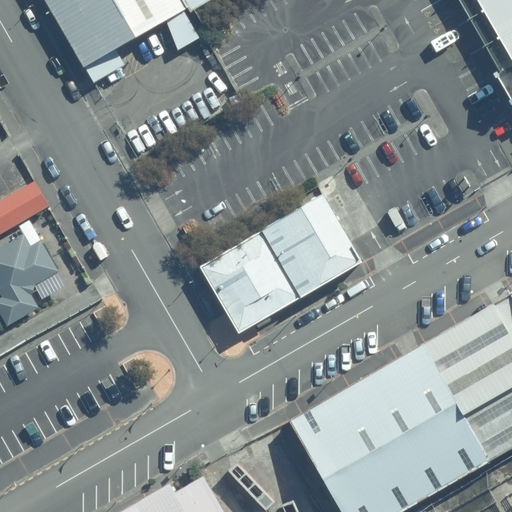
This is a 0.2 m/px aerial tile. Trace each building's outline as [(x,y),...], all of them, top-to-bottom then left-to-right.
[(47,0),(96,82),(126,66),(117,49),(168,21),(179,50),(200,38),(186,13),(179,0),(47,0)] [(179,0),(186,13),(209,0),(179,0)] [(511,0),(471,0),(511,68),(491,77),(500,94),(509,106),(511,110),(511,0)] [(34,181),(0,200),(0,234),(48,207),(34,181)] [(327,195),(203,268),(239,331),(366,259),(327,195)] [(32,246),(25,234),(0,248),(0,291),(4,297),(0,299),(0,309),(9,325),(40,307),(34,295),(37,285),(60,271),(42,240),(32,246)] [(511,448),(511,292),(423,344),(490,461),(511,448)] [(423,344),(289,421),(341,511),(401,511),(489,462),(423,344)] [(173,484),(124,511),(226,511),(205,476),(178,492),(173,484)]
